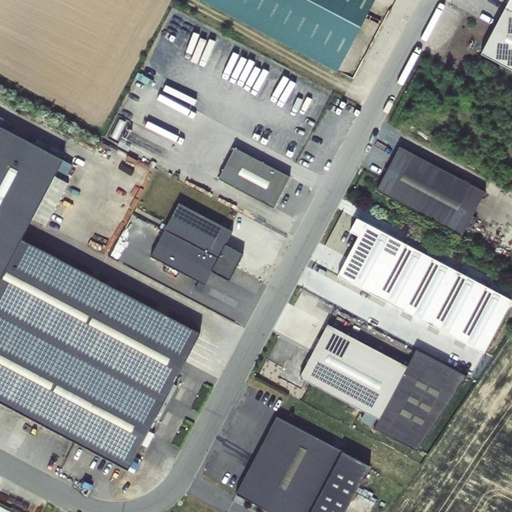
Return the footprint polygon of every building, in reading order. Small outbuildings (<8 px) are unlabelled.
[(374,0),(203,0),(204,0),(337,71),(374,0)] [(504,9),(481,54),(492,60),(511,70),(511,0),(508,0),(504,9)] [(32,219),(63,160),(0,126),(0,401),(127,469),(200,333),(21,239),(32,219)] [(398,147),(376,190),(462,235),(484,192),(398,147)] [(234,148),(218,179),(274,208),(290,177),(234,148)] [(72,165),(63,160),(32,219),(41,224),(46,226),(58,204),(53,201),(72,165)] [(179,203),(165,230),(236,268),(243,254),(226,245),(233,232),(179,203)] [(236,268),(165,230),(151,256),(204,284),(212,271),(229,281),(236,268)] [(496,317),(490,333),(503,338),(509,322),(496,317)] [(328,324),(299,377),(311,383),(365,412),(361,420),(418,451),(467,376),(416,349),(407,367),(392,359),(339,330),(328,324)] [(277,416),(236,493),(271,511),(344,511),(369,465),(277,416)]
